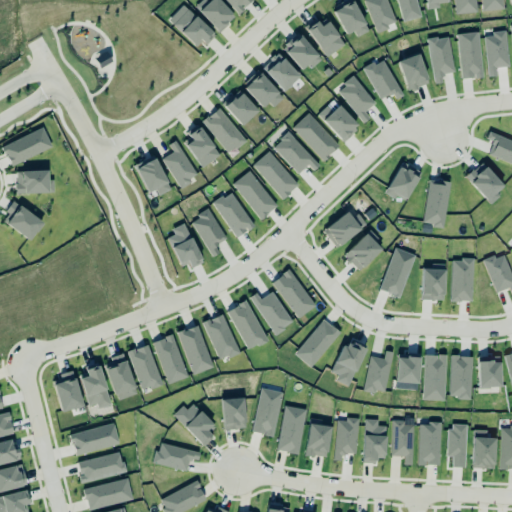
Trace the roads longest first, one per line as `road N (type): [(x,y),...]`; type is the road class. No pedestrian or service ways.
road 1 (residential): [(26,360),(165,309),(253,262),(393,134),(433,115),(511,101)]
road 2 (residential): [(7,0),(98,155),(165,309)]
road 3 (residential): [(239,474),(511,497)]
road 4 (residential): [(285,234),(352,310),(375,322),(506,329)]
road 5 (residential): [(98,155),(168,110),(293,0)]
road 6 (residential): [(26,360),(63,511)]
